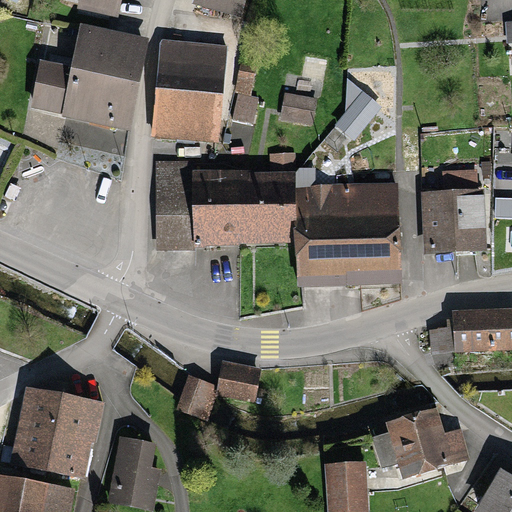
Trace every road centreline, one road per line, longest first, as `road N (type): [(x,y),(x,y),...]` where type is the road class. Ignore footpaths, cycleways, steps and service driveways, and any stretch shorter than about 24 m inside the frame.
road 1 (residential): [(120,304),(169,0)]
road 2 (secondary): [(391,321),(321,339),(241,343),(120,304)]
road 3 (residential): [(391,321),(403,351),(476,424),(511,446)]
road 4 (residential): [(120,304),(101,339),(0,384)]
road 5 (secondary): [(120,304),(0,247)]
road 6 (secondary): [(511,292),(461,298),(391,321)]
